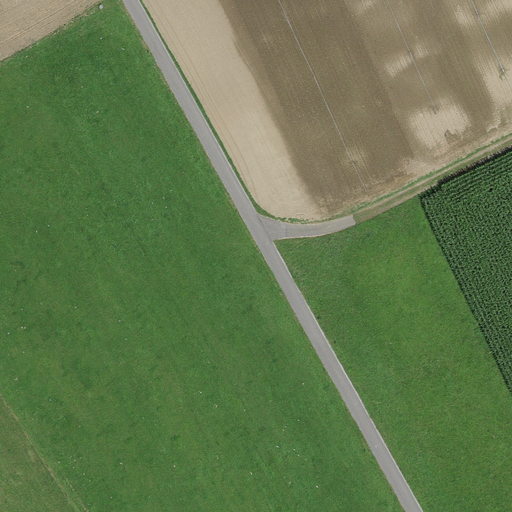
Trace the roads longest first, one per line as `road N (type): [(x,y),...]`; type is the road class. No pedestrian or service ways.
road 1 (track): [(125,0),(412,511)]
road 2 (track): [(511,139),(355,218),(251,227)]
